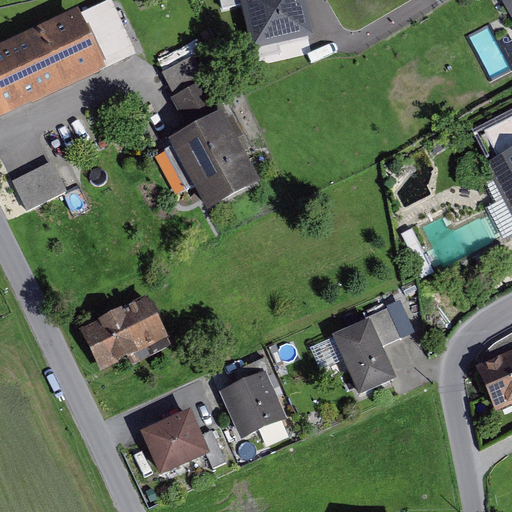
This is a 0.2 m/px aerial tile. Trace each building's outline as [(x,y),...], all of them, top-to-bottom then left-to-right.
[(113,0),(0,52),(0,121),(140,56),(113,0)] [(226,0),(228,9),(254,3),(253,0),(226,0)] [(253,0),(254,3),(263,45),(314,34),(306,0),(253,0)] [(190,135),(169,146),(204,214),(258,186),(235,144),(248,137),(217,78),(172,101),(190,135)] [(511,118),(487,130),(485,138),(489,154),(495,151),(499,160),(511,152),(511,118)] [(488,166),(511,209),(511,152),(499,160),(488,166)] [(58,163),(19,183),(34,213),(74,193),(58,163)] [(507,238),(511,235),(511,210),(507,201),(492,209),(507,238)] [(148,300),(81,333),(101,374),(129,361),(133,369),(172,350),(148,300)] [(395,311),(314,351),(328,386),(346,375),(358,388),(391,375),(421,363),(395,311)] [(511,352),(480,366),(500,412),(511,406),(511,352)] [(242,388),(222,397),(243,443),(287,423),(267,378),(274,375),(268,360),(236,375),(242,388)] [(189,415),(140,438),(160,482),(210,460),(189,415)]
